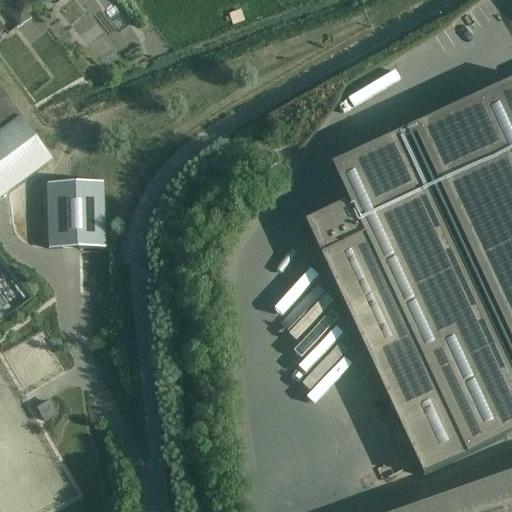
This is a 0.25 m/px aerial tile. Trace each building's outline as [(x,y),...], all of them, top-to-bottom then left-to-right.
[(90,19),(71,34),(81,47),(84,44),(91,52),(88,54),(98,67),(116,52),(90,19)] [(450,74),(394,99),(401,115),(457,91),(450,74)] [(349,203),(305,223),(423,478),(511,436),(511,82),(332,167),(349,203)] [(0,91),(0,200),(52,163),(0,91)] [(55,200),(50,201),(52,251),(110,248),(106,185),(55,187),(55,200)] [(76,305),(76,282),(59,282),(59,305),(76,305)] [(17,333),(0,341),(0,368),(28,356),(17,333)] [(52,395),(9,414),(26,455),(70,436),(52,395)] [(338,448),(347,444),(335,419),(326,424),(338,448)]
